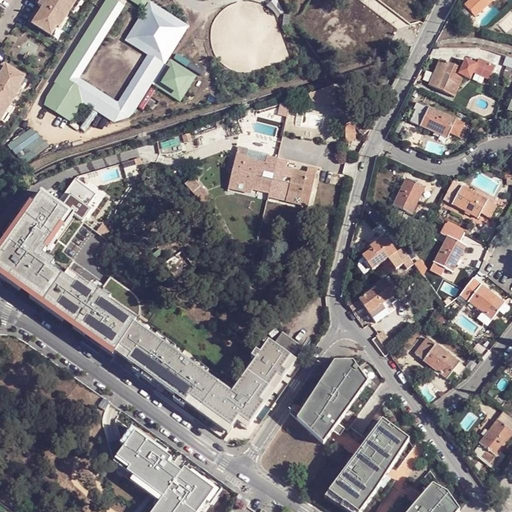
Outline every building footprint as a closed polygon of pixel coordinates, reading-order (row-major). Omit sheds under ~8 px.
[(29,22),(52,37),(58,28),(60,30),(71,13),(71,12),(70,11),(77,0),(40,0),(43,1),(39,7),(47,12),(45,14),(38,9),(29,22)] [(156,75),(165,62),(152,54),(120,105),(80,80),(126,6),(114,0),(110,0),(45,103),(70,119),(82,99),(117,123),(132,119),(154,84),(181,99),(193,79),(172,66),(164,79),(156,75)] [(77,0),(70,11),(71,12),(71,13),(75,15),(84,0),(77,0)] [(495,0),(472,0),(466,7),(476,18),(495,0)] [(130,40),(152,54),(165,62),(187,26),(152,4),(130,40)] [(464,71),(443,62),(431,87),(457,98),(465,78),(473,81),(476,74),(492,81),(498,68),(481,61),(478,67),(468,62),(464,71)] [(0,123),(1,122),(0,121),(0,120),(9,106),(11,107),(22,90),(20,88),(25,79),(2,65),(0,68),(0,81),(1,83),(0,84),(0,123)] [(349,127),(364,117),(342,87),(307,97),(309,103),(331,104),(349,127)] [(413,125),(421,129),(436,135),(436,137),(439,138),(440,137),(449,141),(452,135),(460,139),(465,126),(430,110),(417,104),(414,110),(418,113),(413,125)] [(5,125),(15,109),(11,107),(9,106),(0,120),(0,121),(1,122),(5,125)] [(35,128),(9,143),(21,164),(47,149),(35,128)] [(240,147),(231,189),(253,193),(254,190),(281,195),(280,200),(310,208),(318,173),(309,172),(308,173),(288,168),(289,161),(269,157),(267,163),(248,158),(250,149),(240,147)] [(100,172),(104,184),(125,178),(121,165),(100,172)] [(193,178),(186,185),(201,200),(208,193),(193,178)] [(407,180),(395,207),(391,216),(402,222),(406,212),(413,216),(419,202),(421,202),(423,198),(422,198),(425,189),(407,180)] [(0,273),(120,354),(123,350),(135,330),(137,327),(126,319),(129,314),(111,302),(92,289),(80,281),(77,286),(52,269),(41,261),(44,257),(47,252),(44,250),(52,238),(55,240),(63,228),(60,226),(69,213),(73,216),(84,223),(93,211),(88,208),(97,196),(76,181),(65,196),(68,198),(61,208),(58,206),(43,195),(38,202),(10,244),(8,243),(0,254),(0,255),(3,257),(0,261),(0,273)] [(470,216),(470,214),(480,219),(489,201),(462,187),(454,182),(448,193),(444,199),(453,204),(467,212),(466,213),(470,216)] [(68,198),(65,196),(58,206),(61,208),(68,198)] [(8,243),(10,244),(38,202),(37,201),(26,211),(5,241),(8,243)] [(65,229),(73,216),(69,213),(60,226),(63,228),(65,229)] [(467,247),(460,243),(465,235),(454,229),(445,225),(441,234),(449,238),(436,264),(444,269),(454,273),(458,265),(460,265),(462,262),(460,261),(467,247)] [(55,240),(52,238),(44,250),(47,252),(49,253),(57,241),(55,240)] [(370,252),(363,257),(373,272),(389,261),(397,272),(413,261),(405,251),(397,256),(386,240),(369,250),(370,252)] [(0,255),(0,279),(21,293),(22,292),(33,300),(32,301),(117,359),(120,354),(0,273),(0,261),(3,257),(0,255)] [(56,264),(44,257),(41,261),(52,269),(56,264)] [(444,269),(436,264),(433,268),(441,273),(444,269)] [(362,302),(371,314),(381,308),(398,295),(391,284),(387,280),(380,286),(380,288),(362,301),(362,302)] [(469,303),(482,312),(481,314),(484,316),(485,315),(494,321),(506,304),(482,286),(474,280),(466,290),(469,292),(463,299),(468,304),(469,303)] [(403,292),(395,281),(394,283),(391,284),(398,295),(403,292)] [(95,285),(92,289),(111,302),(114,298),(95,285)] [(357,294),(346,301),(352,309),(362,302),(362,301),(357,294)] [(371,314),(378,324),(391,315),(387,310),(384,312),(381,308),(371,314)] [(137,327),(140,322),(129,314),(126,319),(137,327)] [(140,322),(137,327),(135,330),(238,393),(242,385),(140,322)] [(135,330),(123,350),(136,358),(132,363),(235,432),(239,426),(242,428),(244,424),(251,428),(297,360),(269,341),(263,350),(259,348),(254,355),(259,357),(242,385),(238,393),(135,330)] [(461,363),(437,346),(428,340),(424,346),(417,356),(425,362),(437,371),(436,373),(440,376),(441,374),(447,379),(461,363)] [(376,344),(386,358),(390,355),(391,354),(381,341),(376,344)] [(120,354),(132,363),(136,358),(123,350),(120,354)] [(344,360),(336,360),(328,372),(333,376),(326,384),(316,399),(302,420),(324,442),(334,429),(341,434),(346,427),(339,422),(345,414),(341,412),(355,393),(358,396),(369,381),(355,360),(344,360)] [(230,439),(235,432),(132,363),(128,370),(230,439)] [(333,376),(328,372),(321,382),(326,384),(333,376)] [(358,396),(355,393),(341,412),(345,414),(358,396)] [(316,399),(312,396),(301,412),(298,417),(302,420),(316,399)] [(301,412),(295,407),(292,412),(298,417),(301,412)] [(500,453),(511,436),(511,418),(505,413),(489,432),(488,431),(485,434),(487,436),(480,444),(497,457),(500,453)] [(383,420),(326,497),(348,511),(360,511),(380,486),(375,482),(392,458),(397,461),(402,453),(397,450),(407,438),(383,420)] [(248,432),(251,428),(244,424),(242,428),(248,432)] [(407,438),(397,450),(402,453),(410,441),(407,438)] [(214,511),(226,496),(199,475),(194,478),(182,469),(184,462),(150,439),(131,463),(143,472),(140,477),(177,503),(170,511),(214,511)] [(505,457),(500,453),(497,457),(480,444),(473,455),(493,471),(505,457)] [(397,461),(392,458),(375,482),(380,486),(397,461)] [(416,505),(410,511),(457,511),(448,504),(452,501),(447,493),(433,486),(424,497),(428,500),(420,508),(416,505)] [(424,497),(416,505),(420,508),(428,500),(424,497)] [(459,511),(460,511),(452,501),(448,504),(457,511),(459,511)] [(0,509),(4,511),(12,511),(0,503),(0,509)]
